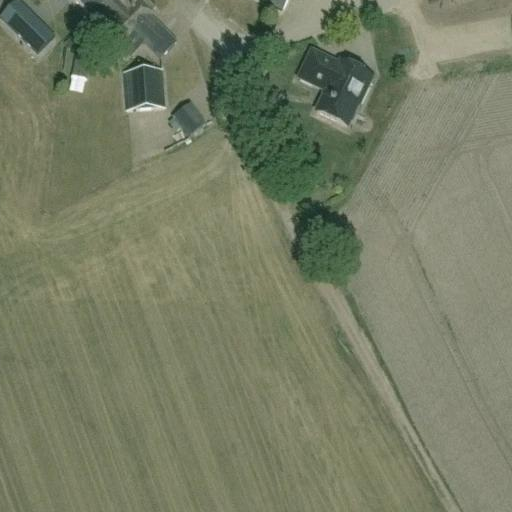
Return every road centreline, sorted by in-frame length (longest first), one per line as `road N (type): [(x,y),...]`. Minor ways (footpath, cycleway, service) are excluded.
road 1 (track): [(231,119),(445,511)]
road 2 (unclassified): [(181,0),(231,119)]
